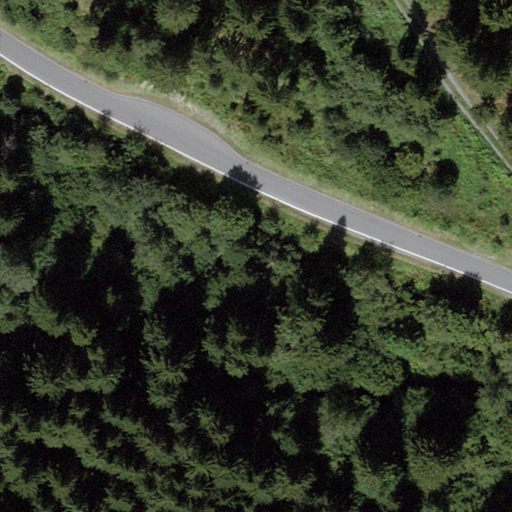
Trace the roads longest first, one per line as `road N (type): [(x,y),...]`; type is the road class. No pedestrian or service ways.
road 1 (residential): [(0,42),(242,172),(511,283)]
road 2 (track): [(511,156),(397,0)]
